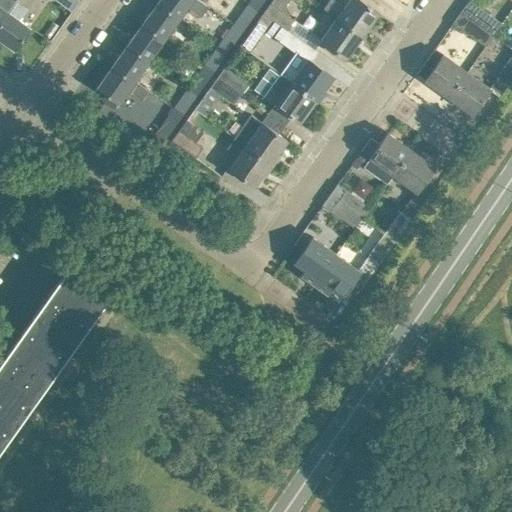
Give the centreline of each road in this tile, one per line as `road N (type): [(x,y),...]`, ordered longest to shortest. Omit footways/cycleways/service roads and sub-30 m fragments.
road 1 (secondary): [(283,511),(511,178)]
road 2 (residential): [(248,258),(272,239),(443,0)]
road 3 (residential): [(0,311),(105,167)]
road 4 (residential): [(238,258),(105,167)]
road 5 (residential): [(27,110),(106,0)]
